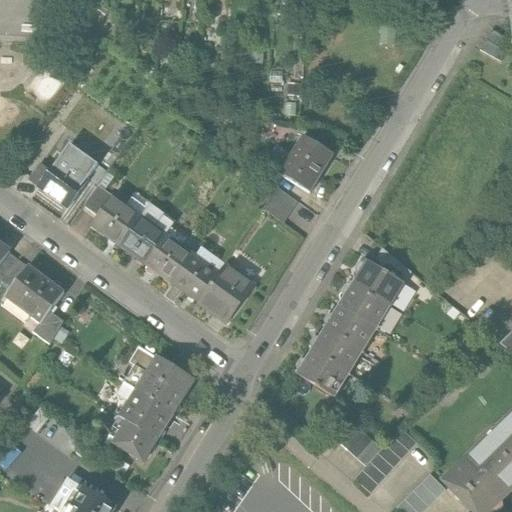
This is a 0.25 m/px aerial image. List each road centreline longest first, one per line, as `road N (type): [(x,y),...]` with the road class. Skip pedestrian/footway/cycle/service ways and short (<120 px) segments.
road 1 (residential): [(245,375),(478,0)]
road 2 (residential): [(245,375),(0,198)]
road 3 (residential): [(164,511),(245,375)]
